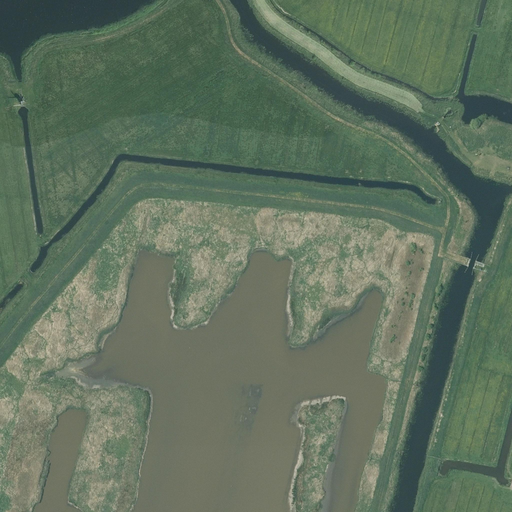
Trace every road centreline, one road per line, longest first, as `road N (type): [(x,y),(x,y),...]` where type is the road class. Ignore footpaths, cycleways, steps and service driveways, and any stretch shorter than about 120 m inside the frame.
road 1 (track): [(468,261),(439,252),(443,231),(383,208),(140,184),(0,347)]
road 2 (track): [(217,0),(243,57),(421,171),(444,197),(443,231)]
road 3 (track): [(511,174),(474,159),(437,118),(348,77),(278,29),(254,0)]
road 4 (track): [(439,252),(376,511)]
road 5 (track): [(115,34),(48,47),(26,85),(8,85),(0,72)]
